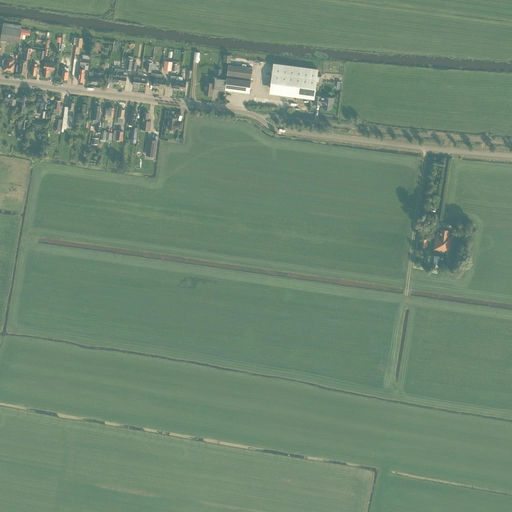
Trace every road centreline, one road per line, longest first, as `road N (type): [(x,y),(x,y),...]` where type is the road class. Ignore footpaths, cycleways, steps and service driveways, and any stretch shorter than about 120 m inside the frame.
road 1 (residential): [(0,80),(239,112),(280,130)]
road 2 (unclassified): [(280,130),(511,156)]
